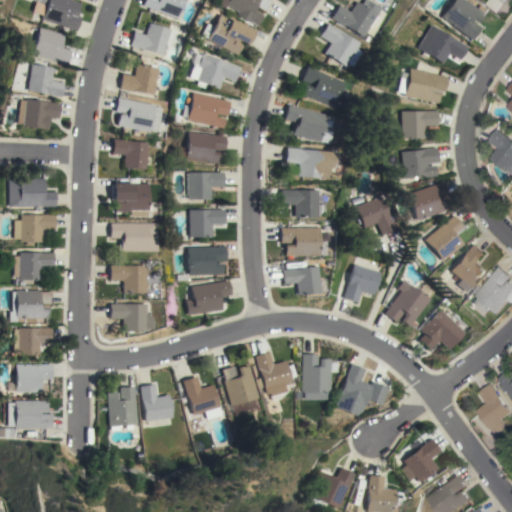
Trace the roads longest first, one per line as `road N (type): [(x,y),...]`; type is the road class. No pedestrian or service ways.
road 1 (residential): [(511,485),(440,399),(357,343),(269,328),(81,367)]
road 2 (residential): [(117,0),(92,69),(76,156),(77,439)]
road 3 (residential): [(269,328),(252,181),(271,74),(312,0)]
road 4 (residential): [(511,40),(471,108),(472,173),(511,234)]
road 5 (residential): [(375,440),(440,399),(511,325)]
